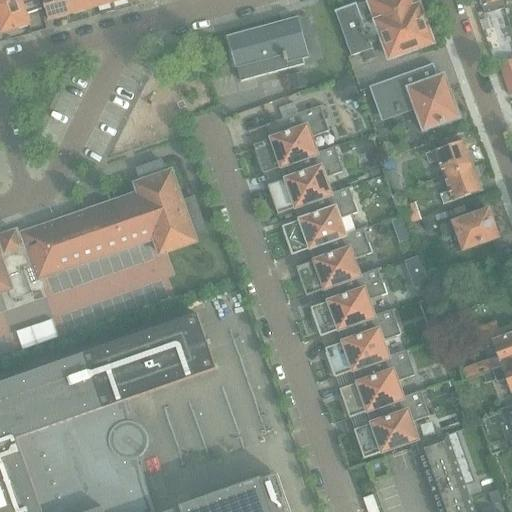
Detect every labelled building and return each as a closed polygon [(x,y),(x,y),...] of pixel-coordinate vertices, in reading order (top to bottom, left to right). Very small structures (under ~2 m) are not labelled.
[(24,5),(22,1),(0,8),(0,31),(1,35),(30,25),(27,14),(41,9),(38,0),(24,5)] [(0,0),(0,8),(22,1),(21,0),(0,0)] [(71,14),(67,0),(43,0),(49,20),(71,14)] [(67,0),(71,14),(92,9),(89,0),(67,0)] [(89,0),(92,9),(112,4),(111,0),(89,0)] [(368,0),(371,5),(383,39),(390,59),(432,44),(416,0),(368,0)] [(480,0),(484,15),(504,9),(501,0),(480,0)] [(370,44),(383,39),(371,5),(358,10),(356,4),(335,11),(351,57),(363,53),(372,50),(370,44)] [(228,38),(236,68),(237,67),(241,82),(303,65),(301,57),(307,56),(297,19),(290,21),(289,15),(281,17),(282,23),(228,38)] [(372,50),(363,53),(366,62),(375,58),(372,50)] [(413,105),(422,129),(423,132),(459,119),(443,77),(438,79),(433,65),(369,88),(379,117),(413,105)] [(302,73),(290,76),(293,91),(305,88),(302,73)] [(341,103),(360,97),(352,75),(334,82),(341,103)] [(263,174),(287,166),(316,153),(311,137),(330,131),(320,108),(323,107),(323,106),(248,132),(249,134),(273,125),(277,137),(253,146),(263,174)] [(444,177),(472,166),(463,142),(425,155),(429,165),(438,161),(444,177)] [(338,146),(316,153),(287,166),(291,178),(267,186),(277,215),(302,206),(331,194),(326,178),(344,172),(336,149),(338,148),(338,146)] [(383,174),(397,169),(392,157),(379,162),(380,165),(383,173),(383,174)] [(24,234),(25,238),(40,279),(150,240),(156,256),(168,251),(196,242),(194,236),(206,232),(195,198),(182,202),(172,172),(166,174),(165,172),(161,160),(137,169),(141,182),(136,184),(138,189),(139,194),(24,234)] [(380,165),(369,168),(373,177),(383,173),(380,165)] [(472,166),(444,177),(449,192),(440,195),(443,205),(481,191),(472,166)] [(387,182),(391,196),(406,191),(400,177),(387,182)] [(352,187),(331,194),(302,206),(306,219),(282,227),(292,256),(316,247),(345,235),(340,219),(358,213),(351,189),(353,189),(352,187)] [(415,203),(404,207),(410,225),(422,221),(415,203)] [(497,236),(500,234),(497,224),(493,224),(488,210),(442,227),(446,238),(457,234),(463,251),(498,238),(497,236)] [(434,217),(422,221),(425,230),(437,226),(436,223),(434,217)] [(404,218),(391,223),(398,245),(411,241),(404,218)] [(367,228),(345,235),(316,247),(320,259),(296,268),(306,296),(330,288),(360,276),(354,260),(373,254),(365,230),(367,230),(367,228)] [(0,292),(10,289),(13,297),(43,287),(40,279),(25,238),(20,240),(17,232),(0,238),(3,246),(0,246),(0,292)] [(417,259),(405,263),(407,270),(413,273),(421,271),(417,259)] [(381,269),(360,276),(330,288),(335,300),(310,308),(320,337),(345,328),(374,317),(369,301),(387,295),(379,271),(382,270),(381,269)] [(432,300),(419,305),(426,323),(438,318),(432,300)] [(396,310),(374,317),(345,328),(349,340),(325,349),(335,378),(359,369),(389,358),(383,342),(402,336),(394,312),(396,311),(396,310)] [(196,315),(0,386),(0,511),(291,511),(278,474),(170,511),(153,511),(151,506),(156,504),(150,487),(145,489),(138,459),(140,457),(143,455),(144,454),(145,452),(146,450),(146,449),(147,447),(147,446),(148,443),(148,442),(148,441),(148,439),(147,437),(146,435),(146,434),(145,432),(144,430),(143,429),(141,428),(139,426),(137,425),(136,424),(134,423),(131,423),(127,403),(216,370),(196,315)] [(493,344),(497,356),(461,369),(465,381),(483,374),(511,364),(511,323),(496,329),(495,324),(480,329),(486,347),(493,344)] [(339,390),(349,419),(373,410),(403,399),(398,383),(416,376),(408,353),(410,352),(410,351),(389,358),(359,369),(363,381),(339,390)] [(496,380),(497,383),(506,380),(511,394),(511,393),(511,364),(483,374),(486,384),(496,380)] [(424,391),(403,399),(373,410),(378,422),(354,431),(364,459),(418,440),(412,424),(431,417),(423,394),(425,393),(424,391)] [(442,438),(417,447),(440,511),(475,511),(466,486),(474,483),(456,433),(448,436),(442,438)] [(499,490),(489,494),(493,506),(503,502),(499,490)] [(378,511),(373,495),(363,498),(367,511),(378,511)]
